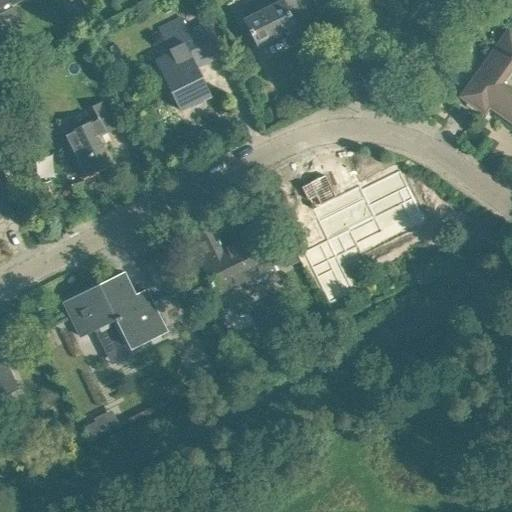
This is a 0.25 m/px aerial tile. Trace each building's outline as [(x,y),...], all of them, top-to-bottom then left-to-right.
[(0,0),(0,12),(26,0),(25,0),(0,0)] [(252,0),(251,1),(257,13),(243,20),(257,47),(297,27),(289,11),(310,0),(252,0)] [(197,68),(210,62),(225,54),(209,21),(189,31),(182,16),(160,27),(172,52),(155,60),(180,110),(181,110),(179,106),(208,92),(210,96),(197,68)] [(511,32),(509,31),(462,96),(484,112),(490,103),(499,109),(497,111),(511,121),(511,32)] [(118,127),(109,109),(105,101),(94,106),(100,118),(62,137),(83,178),(110,164),(97,137),(118,127)] [(298,256),(307,274),(309,279),(329,269),(324,260),(330,257),(330,258),(369,238),(367,233),(407,213),(393,185),(343,209),(326,175),(301,187),(311,209),(307,211),(323,244),(318,247),(317,246),(298,256)] [(0,218),(12,212),(3,195),(0,188),(0,218)] [(421,213),(429,202),(429,201),(421,195),(412,207),(421,213)] [(201,263),(209,281),(209,282),(208,282),(211,287),(212,286),(215,292),(245,278),(252,292),(278,278),(264,250),(265,249),(262,244),(261,244),(256,235),(225,250),(214,228),(193,239),(204,262),(201,263)] [(124,273),(64,303),(81,337),(95,331),(105,352),(127,342),(131,350),(133,349),(141,345),(166,333),(154,309),(146,291),(135,296),(124,273)] [(0,398),(19,389),(0,351),(0,352),(2,357),(0,357),(0,398)]
